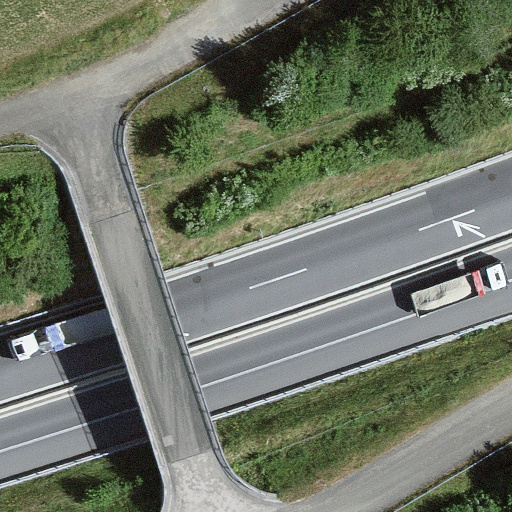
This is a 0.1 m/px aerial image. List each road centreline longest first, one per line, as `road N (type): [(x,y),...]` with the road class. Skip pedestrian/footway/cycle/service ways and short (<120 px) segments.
road 1 (trunk): [(511,196),(0,369)]
road 2 (trunk): [(0,435),(511,262)]
